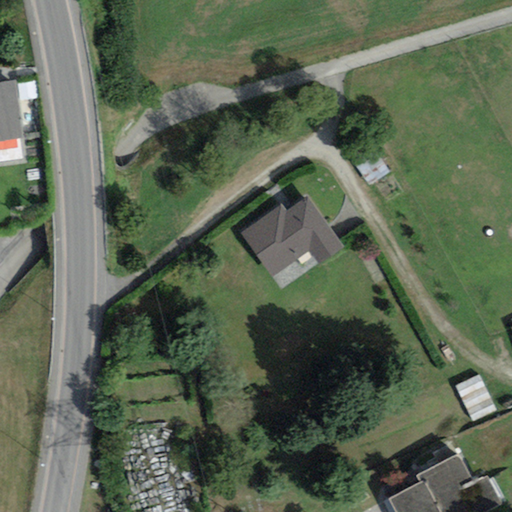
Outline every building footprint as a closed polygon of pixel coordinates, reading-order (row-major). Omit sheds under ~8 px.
[(14,67),(0,67),(0,80),(15,80),(14,67)] [(0,83),(0,135),(24,131),(16,81),(0,83)] [(285,209),(281,202),(241,231),(273,275),(311,248),(320,260),(343,243),(307,193),(285,209)] [(511,325),(503,330),(511,348),(511,325)] [(483,375),(460,385),(476,420),(498,410),(483,375)] [(422,479),(390,496),(398,511),(480,511),(500,502),(485,474),(474,479),(458,450),(418,471),(422,479)]
